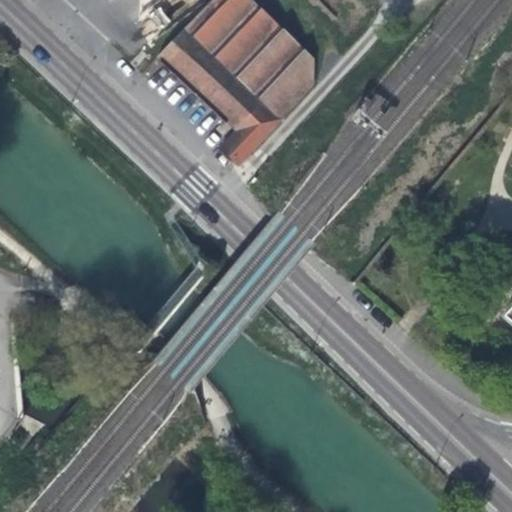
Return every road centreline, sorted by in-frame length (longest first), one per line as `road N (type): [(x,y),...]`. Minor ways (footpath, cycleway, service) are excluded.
road 1 (secondary): [(416,411),(187,189)]
road 2 (secondary): [(0,8),(187,189)]
road 3 (secondary): [(511,503),(416,411)]
